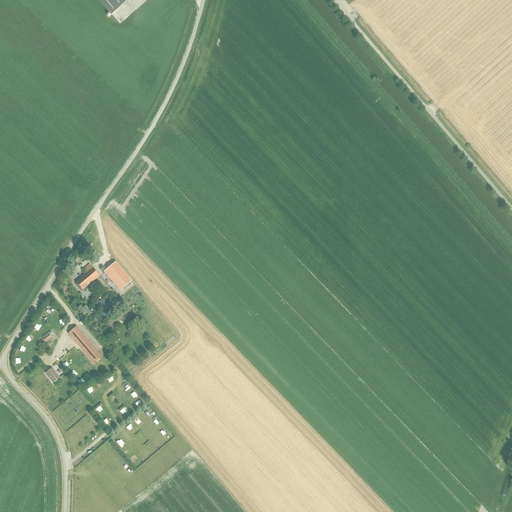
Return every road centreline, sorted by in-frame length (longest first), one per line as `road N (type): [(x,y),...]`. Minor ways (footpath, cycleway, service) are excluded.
road 1 (unclassified): [(4,363),(164,104),(202,0)]
road 2 (unclassified): [(511,208),(333,0)]
road 3 (unclassified): [(64,511),(58,439),(4,363)]
